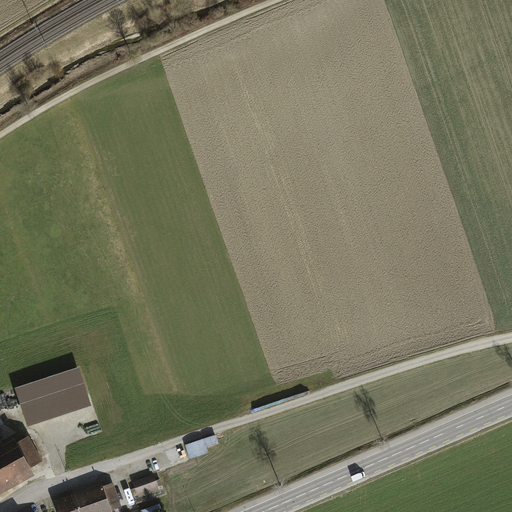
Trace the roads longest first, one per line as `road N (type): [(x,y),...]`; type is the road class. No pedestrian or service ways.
road 1 (track): [(511,337),(157,450)]
road 2 (track): [(0,137),(111,72),(275,0)]
road 3 (primary): [(263,511),(511,404)]
road 4 (residential): [(11,511),(57,485),(157,450)]
